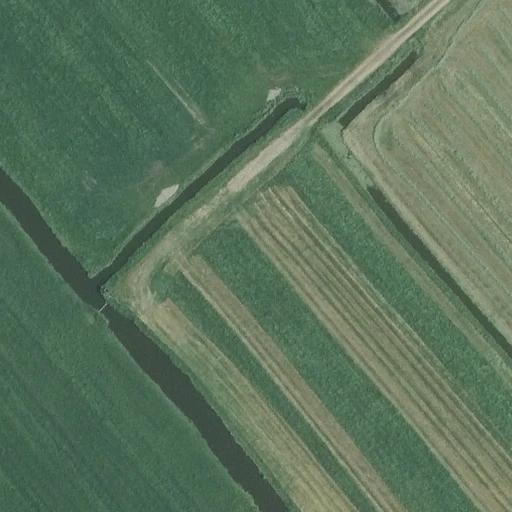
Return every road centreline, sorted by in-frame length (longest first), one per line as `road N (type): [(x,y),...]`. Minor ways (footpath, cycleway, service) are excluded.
road 1 (track): [(53,351),(442,0)]
road 2 (track): [(104,504),(65,448),(49,388),(53,351),(0,313)]
